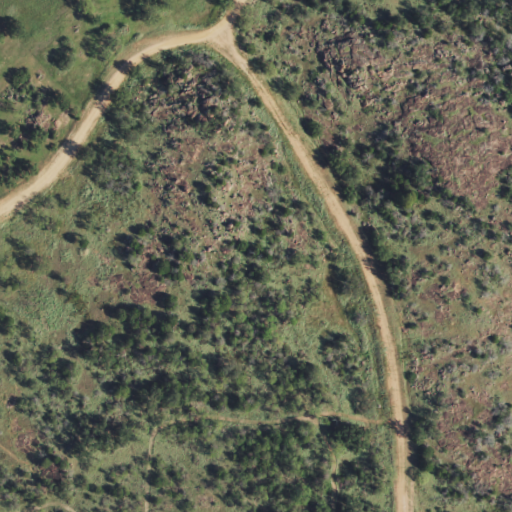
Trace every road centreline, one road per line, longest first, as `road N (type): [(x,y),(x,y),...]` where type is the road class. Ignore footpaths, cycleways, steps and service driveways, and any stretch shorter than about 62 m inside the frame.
road 1 (residential): [(344,0),(282,10),(225,35),(163,39),(137,54),(78,138),(0,206)]
road 2 (residential): [(283,141),(375,305),(390,384),(394,511)]
road 3 (residential): [(283,141),(145,428)]
road 4 (residential): [(214,33),(283,141)]
